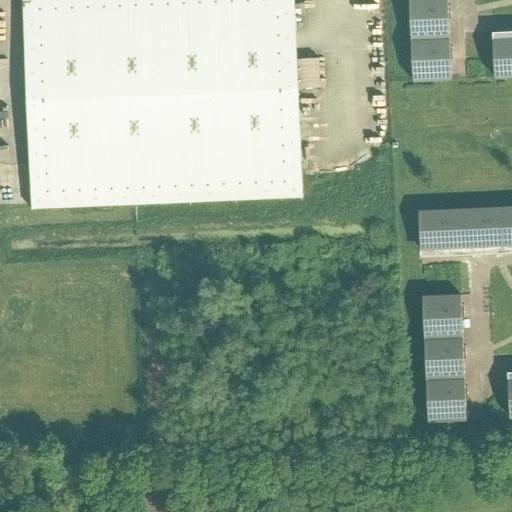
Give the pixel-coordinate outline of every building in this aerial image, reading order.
[(297,59),(294,0),(23,0),(32,209),(303,198),(298,89),(321,88),(320,59),(297,59)] [(451,48),(450,20),(452,20),(451,7),(449,7),(449,0),(411,0),(415,83),(453,81),(452,61),(454,61),(453,48),(451,48)] [(511,38),(504,38),(504,41),(494,41),(495,79),(511,78),(511,38)] [(17,170),(0,170),(0,202),(18,202),(17,170)] [(511,208),(420,212),(421,250),(431,250),(431,252),(445,251),(445,249),(472,248),(472,250),(485,249),(485,247),(511,246),(511,208)] [(466,387),(464,360),(466,360),(466,346),(464,346),(463,319),(465,319),(464,305),(462,305),(462,296),(424,297),(429,422),(467,420),(466,400),(468,400),(468,387),(466,387)]
